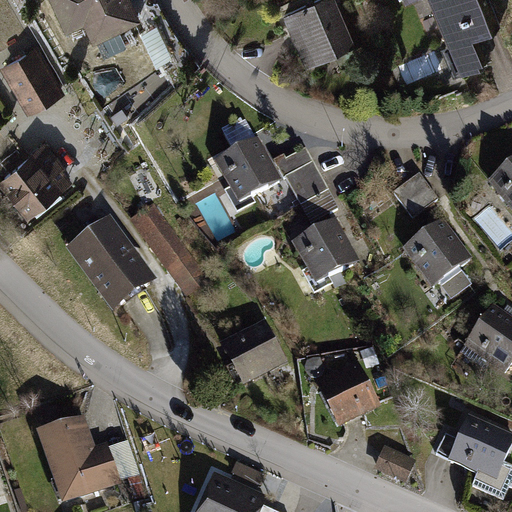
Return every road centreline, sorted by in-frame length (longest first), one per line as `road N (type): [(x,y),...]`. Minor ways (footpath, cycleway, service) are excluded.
road 1 (residential): [(375,493),(111,368),(0,272)]
road 2 (residential): [(511,102),(426,129),(321,122),(234,72),(178,0)]
